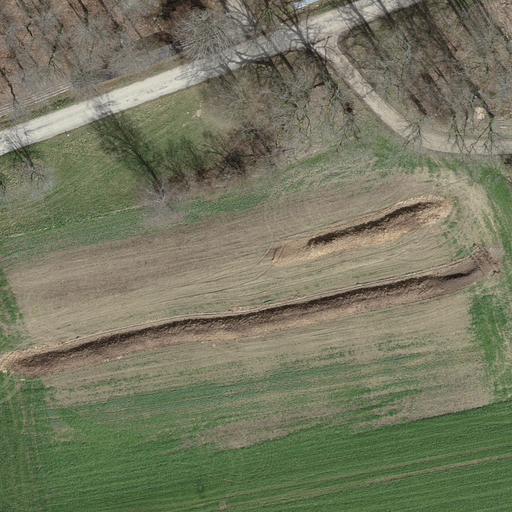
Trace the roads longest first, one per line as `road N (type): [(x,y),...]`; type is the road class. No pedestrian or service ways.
road 1 (unclassified): [(0,143),(394,0)]
road 2 (track): [(314,29),(390,120),(437,146),(511,147)]
